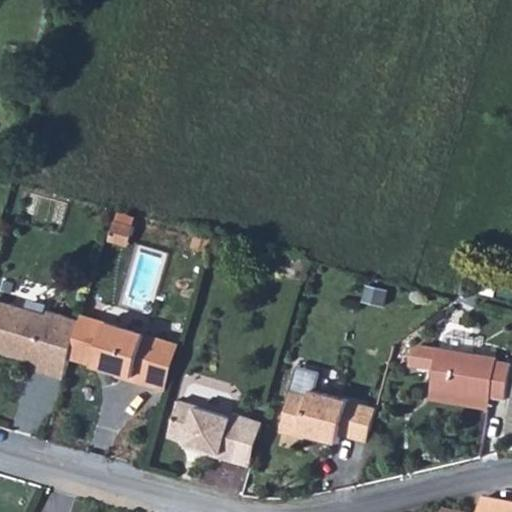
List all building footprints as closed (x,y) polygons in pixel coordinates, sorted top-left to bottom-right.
[(135,224),(116,218),(110,237),(130,243),(135,224)] [(71,353),(77,330),(63,326),(67,311),(49,306),(48,309),(0,295),(0,346),(33,357),(31,364),(64,374),(71,353)] [(82,315),(67,311),(63,326),(77,330),(82,315)] [(162,335),(83,311),(82,315),(77,330),(71,353),(96,361),(97,357),(104,359),(106,364),(119,368),(118,371),(148,380),(162,335)] [(182,341),(162,335),(148,380),(168,386),(182,341)] [(494,395),(509,398),(511,375),(511,360),(499,358),(499,355),(422,344),(417,353),(414,368),(437,372),(436,384),(494,395)] [(435,389),(493,397),(494,395),(436,384),(435,389)] [(338,443),(341,432),(369,440),(378,408),(313,387),(311,393),(292,387),(281,430),(301,436),(302,432),(338,443)] [(197,402),(179,397),(167,436),(184,441),(201,446),(200,451),(253,467),(265,421),(231,411),(230,415),(197,405),(197,402)] [(200,451),(201,446),(184,441),(183,446),(200,451)] [(511,511),(511,505),(488,500),(485,511),(511,511)]
